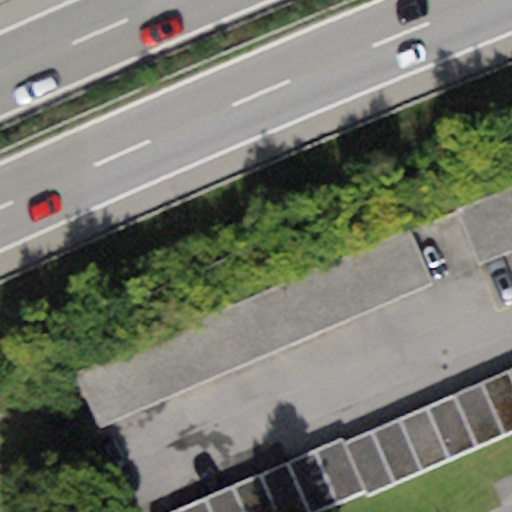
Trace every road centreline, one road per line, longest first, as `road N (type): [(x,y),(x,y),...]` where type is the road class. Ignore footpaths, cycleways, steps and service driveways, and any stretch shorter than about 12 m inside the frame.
road 1 (motorway): [(0,208),(493,0)]
road 2 (motorway): [(180,0),(0,77)]
